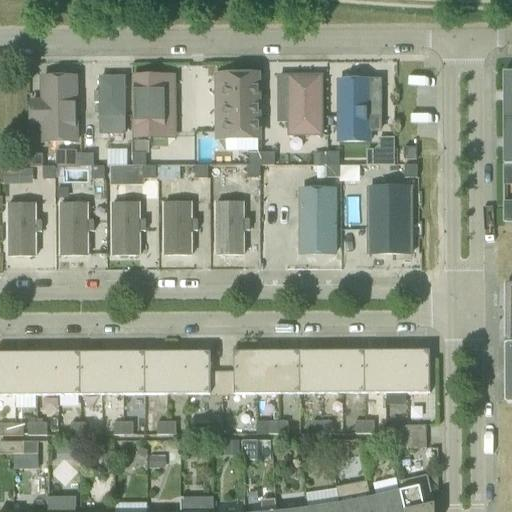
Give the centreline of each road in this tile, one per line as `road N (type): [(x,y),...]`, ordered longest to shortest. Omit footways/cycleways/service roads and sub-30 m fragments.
road 1 (residential): [(0,321),(450,319)]
road 2 (residential): [(450,292),(0,292)]
road 3 (residential): [(0,43),(447,40)]
road 4 (residential): [(447,40),(450,292)]
road 5 (residential): [(477,292),(475,40)]
road 6 (residential): [(469,511),(478,500),(477,319)]
road 7 (residential): [(450,319),(453,498),(460,511)]
road 8 (track): [(511,1),(384,0)]
